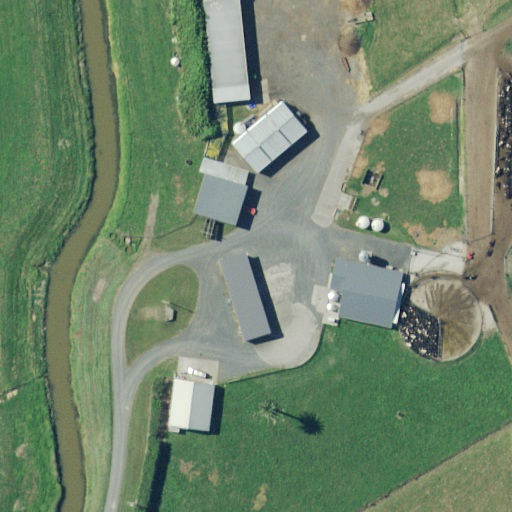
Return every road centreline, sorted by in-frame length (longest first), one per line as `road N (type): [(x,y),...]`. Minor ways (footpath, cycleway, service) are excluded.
road 1 (unclassified): [(190,254),(280,187),(346,117),(477,30),(472,207),(511,318)]
road 2 (track): [(109,511),(125,440),(116,328),(121,278),(136,257),(162,244),(187,248),(199,292),(173,322)]
